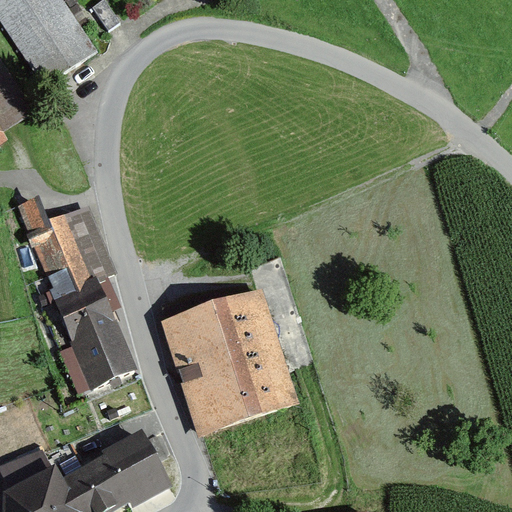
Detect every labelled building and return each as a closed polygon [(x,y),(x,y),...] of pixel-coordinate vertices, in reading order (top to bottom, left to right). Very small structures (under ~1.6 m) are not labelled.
[(98,54),(61,0),(0,0),(0,21),(45,90),(98,54)] [(121,26),(105,3),(93,10),(109,34),(121,26)] [(0,143),(30,123),(0,79),(0,143)] [(94,392),(136,374),(95,283),(113,275),(87,216),(28,242),(94,392)] [(171,328),(168,329),(202,436),(294,407),(260,300),(211,316),(206,300),(167,313),(171,328)] [(116,511),(168,484),(146,443),(67,486),(64,482),(59,484),(55,476),(8,500),(7,511),(116,511)]
